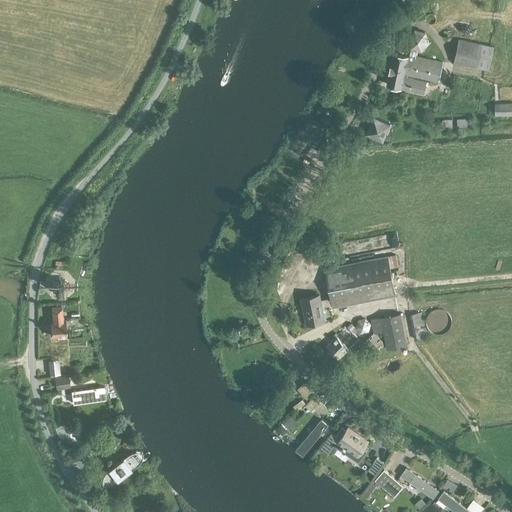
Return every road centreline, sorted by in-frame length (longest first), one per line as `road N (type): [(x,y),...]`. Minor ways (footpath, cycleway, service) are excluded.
road 1 (unclassified): [(501,511),(487,492),(358,414),(301,369),(263,317),(256,293),(272,243),(377,72),(401,0)]
road 2 (unclassified): [(95,511),(43,424),(31,355),(34,276),(63,213),(145,111),(198,0)]
